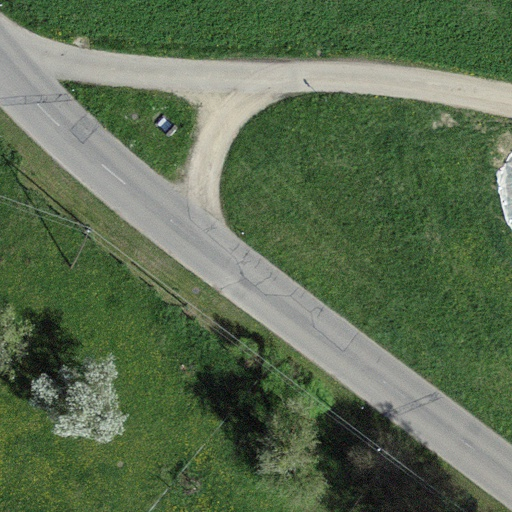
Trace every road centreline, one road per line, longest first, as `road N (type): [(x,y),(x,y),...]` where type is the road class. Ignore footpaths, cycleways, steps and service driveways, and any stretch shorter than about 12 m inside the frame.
road 1 (tertiary): [(0,66),(307,322),(511,467)]
road 2 (track): [(511,101),(257,74),(0,62)]
